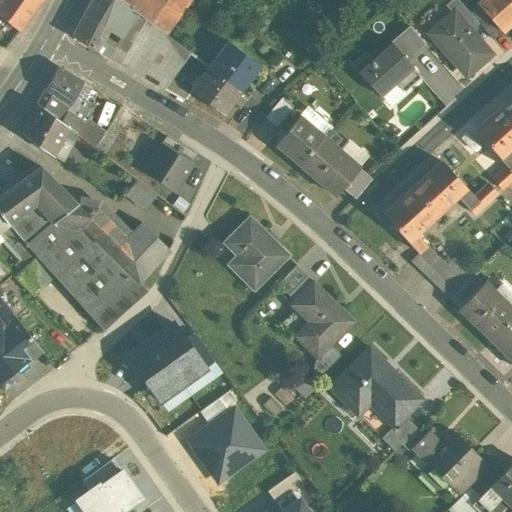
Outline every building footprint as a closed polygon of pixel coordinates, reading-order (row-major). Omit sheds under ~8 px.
[(21,30),(42,0),(1,0),(0,2),(0,17),(16,30),(21,30)] [(137,13),(118,0),(92,0),(85,12),(104,25),(121,37),(137,13)] [(164,0),(161,4),(155,0),(118,0),(137,13),(151,24),(166,34),(187,4),(191,7),(193,3),(190,0),(164,0)] [(477,22),(457,0),(449,0),(444,4),(452,13),(453,13),(469,31),(478,23),(477,22)] [(511,0),(478,0),(476,2),(486,14),(501,30),(511,20),(511,0)] [(104,25),(85,12),(72,38),(92,49),(98,37),(104,25)] [(452,13),(430,33),(466,73),(488,53),(469,31),(453,13),(452,13)] [(486,14),(477,22),(478,23),(491,38),(501,30),(486,14)] [(166,34),(151,24),(125,67),(163,89),(190,53),(166,34)] [(408,26),(398,35),(399,37),(413,52),(422,43),(408,26)] [(98,37),(92,49),(113,60),(116,47),(98,37)] [(399,37),(358,72),(377,95),(393,81),(401,90),(417,76),(409,67),(410,66),(404,59),(413,52),(399,37)] [(228,41),(210,67),(238,90),(258,65),(228,41)] [(57,67),(44,91),(58,99),(69,106),(75,97),(82,101),(83,99),(89,88),(57,67)] [(210,67),(192,92),(222,114),(238,90),(210,67)] [(171,79),(163,89),(184,101),(190,93),(171,79)] [(58,99),(44,91),(37,103),(49,113),(58,99)] [(511,95),(503,104),(511,114),(511,95)] [(69,106),(67,110),(84,123),(85,120),(94,105),(83,99),(82,101),(75,97),(69,106)] [(281,124),(291,104),(280,98),(270,118),(281,124)] [(49,113),(59,120),(66,109),(67,110),(69,106),(58,99),(49,113)] [(49,113),(37,103),(21,132),(53,156),(63,137),(72,141),(77,134),(67,128),(59,120),(49,113)] [(511,114),(503,104),(474,130),(502,161),(510,154),(507,151),(511,146),(511,114)] [(66,109),(59,120),(67,128),(77,134),(85,124),(84,123),(67,110),(66,109)] [(323,136),(299,115),(274,144),(298,165),(323,136)] [(323,136),(298,165),(334,195),(341,188),(357,169),(359,166),(323,136)] [(363,161),(369,154),(350,137),(344,144),(363,161)] [(160,144),(144,169),(175,189),(191,164),(160,144)] [(511,156),(510,154),(502,161),(506,165),(511,159),(511,156)] [(511,159),(506,165),(491,179),(500,189),(511,178),(511,159)] [(439,161),(410,187),(436,215),(456,197),(459,200),(468,193),(439,161)] [(40,166),(0,195),(0,211),(8,222),(33,202),(51,222),(61,215),(74,205),(76,204),(40,166)] [(370,179),(357,169),(341,188),(353,199),(370,179)] [(155,194),(136,179),(125,194),(144,209),(155,194)] [(471,197),(463,204),(472,214),(495,194),(486,183),(471,197)] [(436,215),(410,187),(381,214),(410,245),(418,237),(415,234),(436,215)] [(468,193),(459,200),(463,204),(471,197),(468,193)] [(51,222),(33,202),(8,222),(9,223),(22,238),(36,254),(46,265),(86,311),(128,272),(82,228),(61,215),(51,222)] [(96,210),(74,205),(61,215),(82,228),(86,220),(96,210)] [(96,210),(86,220),(82,228),(128,272),(138,281),(168,250),(141,224),(127,240),(96,210)] [(0,211),(0,229),(9,223),(8,222),(0,211)] [(249,216),(224,241),(236,253),(245,263),(237,271),(253,288),(288,254),(249,216)] [(9,223),(0,229),(0,232),(12,246),(22,238),(9,223)] [(418,237),(410,245),(414,249),(422,242),(418,237)] [(22,238),(12,246),(27,262),(36,254),(22,238)] [(236,253),(224,241),(215,250),(227,262),(236,253)] [(425,244),(410,260),(418,268),(433,252),(425,244)] [(433,252),(418,268),(426,276),(441,260),(433,252)] [(245,263),(236,253),(227,262),(237,271),(245,263)] [(27,262),(13,274),(25,286),(46,265),(36,254),(27,262)] [(473,275),(453,255),(445,263),(449,267),(465,283),(473,275)] [(441,260),(426,276),(433,283),(449,267),(445,263),(441,260)] [(296,264),(277,284),(288,294),(307,275),(296,264)] [(449,267),(433,283),(449,299),(465,283),(449,267)] [(128,272),(86,311),(103,330),(147,289),(138,281),(128,272)] [(511,317),(511,308),(483,280),(457,307),(491,340),(511,317)] [(354,321),(314,281),(292,304),(296,308),(313,325),(299,339),(318,358),(354,321)] [(0,378),(39,348),(0,297),(0,378)] [(296,308),(282,323),(299,339),(313,325),(296,308)] [(511,317),(491,340),(511,359),(511,317)] [(173,323),(150,339),(182,385),(206,369),(184,338),(173,323)] [(194,331),(184,338),(206,369),(215,363),(194,331)] [(160,401),(182,385),(150,339),(127,354),(160,401)] [(423,398),(370,347),(331,387),(351,407),(366,391),(398,422),(398,423),(406,415),(423,398)] [(235,400),(228,391),(198,413),(205,422),(235,400)] [(224,477),(263,450),(233,409),(188,441),(210,472),(216,468),(224,477)] [(398,422),(383,438),(394,449),(417,426),(406,415),(398,423),(398,422)] [(428,429),(411,446),(425,460),(442,443),(428,429)] [(480,456),(455,430),(442,443),(425,460),(428,464),(449,484),(451,486),(470,467),(481,456),(480,456)] [(487,449),(480,456),(481,456),(470,467),(479,477),(485,471),(497,459),(487,449)] [(83,480),(89,490),(119,470),(112,460),(83,480)] [(511,502),(511,461),(494,479),(489,485),(490,486),(478,498),(470,506),(476,511),(502,511),(509,505),(511,502)] [(449,484),(428,464),(420,472),(440,493),(445,488),(449,484)] [(470,467),(451,486),(449,484),(445,488),(456,499),(468,488),(479,477),(470,467)] [(76,499),(85,511),(120,511),(141,498),(120,469),(119,470),(89,490),(76,499)] [(479,477),(468,488),(478,498),(490,486),(489,485),(494,479),(485,471),(479,477)] [(268,492),(276,503),(292,492),(302,485),(294,473),(268,492)] [(22,511),(2,484),(0,485),(0,501),(7,510),(7,511),(22,511)] [(281,511),(306,511),(298,500),(292,492),(276,503),(281,511)]
